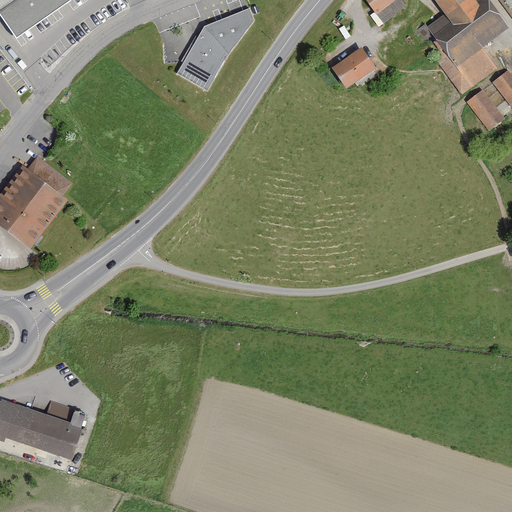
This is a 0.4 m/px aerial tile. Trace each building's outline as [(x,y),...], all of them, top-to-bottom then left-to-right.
[(0,0),(0,8),(19,37),(69,0),(0,0)] [(398,4),(395,0),(367,0),(379,17),(398,4)] [(473,47),(499,27),(478,0),(467,0),(466,1),(465,0),(430,0),(448,23),(427,40),(441,59),(437,61),(460,92),(490,69),(473,47)] [(178,73),(207,91),(228,53),(254,20),(250,9),(205,27),(178,73)] [(358,51),(329,70),(342,89),(371,70),(358,51)] [(511,83),(505,75),(494,83),(511,106),(511,83)] [(477,93),(466,101),(486,130),(497,122),(477,93)] [(38,157),(27,171),(61,197),(72,183),(48,165),(42,160),(38,157)] [(27,171),(22,167),(0,196),(0,223),(32,248),(67,201),(61,197),(27,171)] [(83,430),(2,403),(0,407),(0,440),(71,465),(83,430)]
